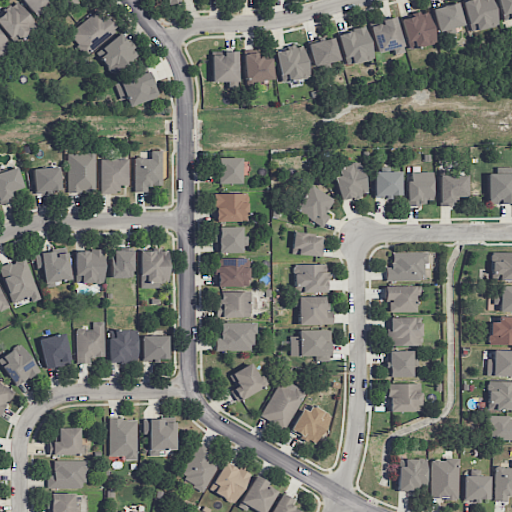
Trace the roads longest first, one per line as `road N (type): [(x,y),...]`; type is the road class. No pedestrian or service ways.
road 1 (residential): [(374,511),(227,429),(189,386),(187,88),(167,42),(133,0)]
road 2 (residential): [(333,511),(360,397),(359,234)]
road 3 (residential): [(21,511),(23,438),(41,407),(64,395),(189,386)]
road 4 (residential): [(350,0),(255,24),(203,25),(167,42)]
road 5 (residential): [(0,236),(40,223),(187,220)]
road 6 (residential): [(359,234),(511,232)]
